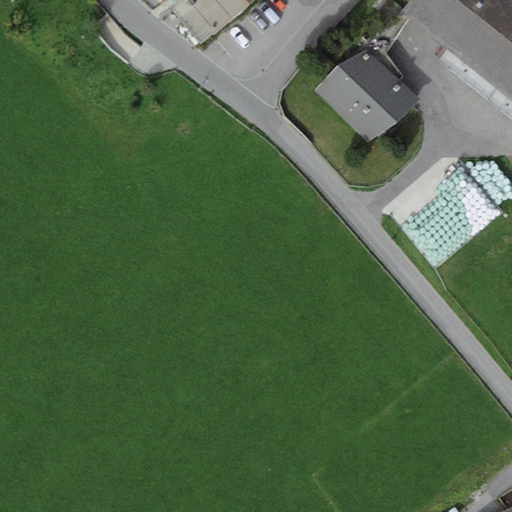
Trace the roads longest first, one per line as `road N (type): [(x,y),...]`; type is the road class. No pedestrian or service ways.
road 1 (unclassified): [(511,400),(357,213),(248,102)]
road 2 (residential): [(114,0),(248,102)]
road 3 (residential): [(248,102),(342,0)]
